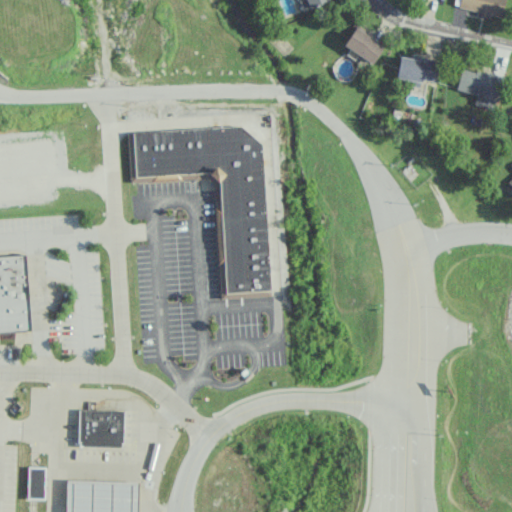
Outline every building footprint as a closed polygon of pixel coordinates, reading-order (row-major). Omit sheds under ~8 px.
[(325,0),(298,0),(303,9),(325,0)] [(459,0),(458,7),(476,10),(475,15),(488,17),(489,14),(502,17),(504,0),(459,0)] [(381,47),(368,39),(371,35),(354,25),(342,45),(371,63),(381,47)] [(395,76),(438,83),(440,69),(436,69),(437,61),(399,55),(395,76)] [(476,94),(475,100),(495,104),(501,75),(460,66),(455,89),(476,94)] [(247,132),(238,130),(239,138),(235,139),(235,138),(211,140),(211,137),(213,127),(204,132),(201,149),(180,145),(180,141),(174,142),(173,129),(131,133),(134,163),(128,161),(130,183),(210,176),(218,254),(216,257),(220,299),(271,294),(257,141),(246,139),(247,132)] [(0,331),(29,330),(25,255),(0,255),(0,331)] [(123,410),(78,409),(77,446),(122,447),(123,410)] [(27,498),(44,498),(44,466),(27,466),(27,498)] [(137,511),(139,481),(66,480),(65,511),(137,511)]
